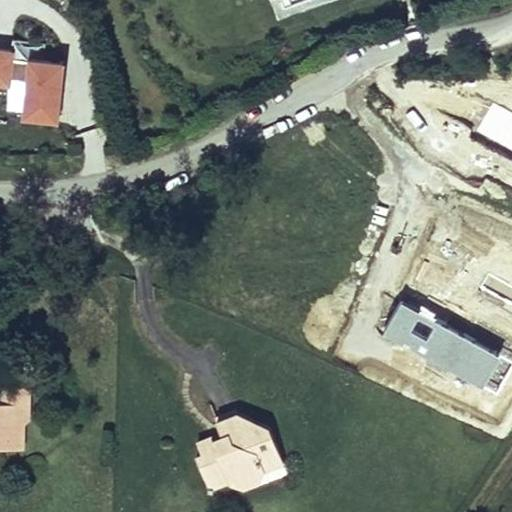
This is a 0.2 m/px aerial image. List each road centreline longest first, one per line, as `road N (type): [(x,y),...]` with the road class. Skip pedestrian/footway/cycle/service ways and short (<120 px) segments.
road 1 (residential): [(0,187),(144,166),(248,123),(339,70),(511,19)]
road 2 (unknown): [(94,179),(59,273),(0,326)]
